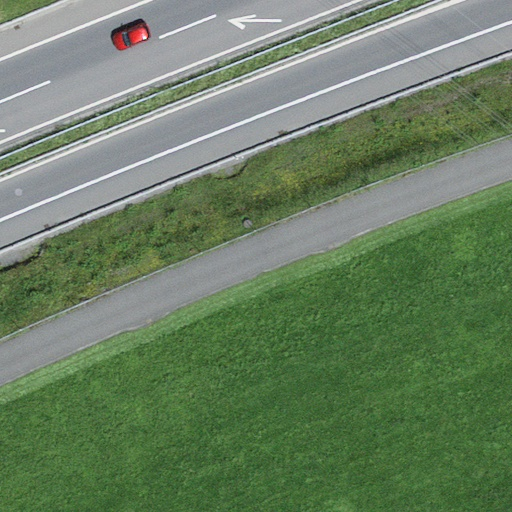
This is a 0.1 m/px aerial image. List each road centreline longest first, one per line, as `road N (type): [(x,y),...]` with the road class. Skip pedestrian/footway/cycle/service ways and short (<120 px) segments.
road 1 (track): [(0,368),(260,249),(511,159)]
road 2 (motorway): [(0,200),(492,0)]
road 3 (motorway): [(242,0),(0,99)]
